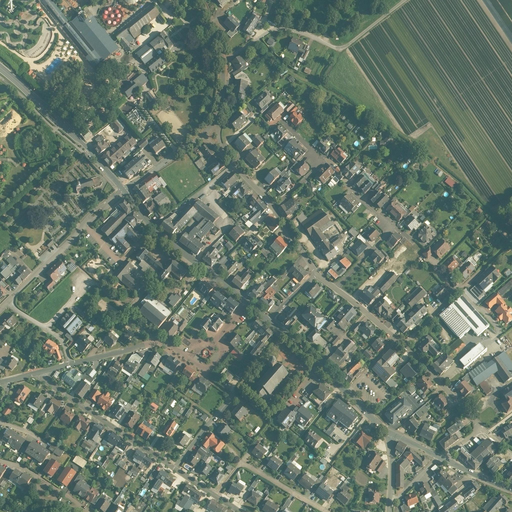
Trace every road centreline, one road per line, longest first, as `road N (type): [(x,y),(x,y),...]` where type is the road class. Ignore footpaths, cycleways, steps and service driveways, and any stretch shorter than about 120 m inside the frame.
road 1 (unclassified): [(222,61),(272,30),(338,48),(404,0)]
road 2 (secondary): [(0,67),(123,190)]
road 3 (secondary): [(123,190),(247,303)]
road 4 (residential): [(173,468),(43,371)]
road 5 (residential): [(123,190),(6,302)]
road 6 (residential): [(334,288),(391,229),(346,184)]
road 7 (residential): [(215,496),(242,462),(327,511)]
road 8 (residential): [(282,121),(322,160),(269,203)]
